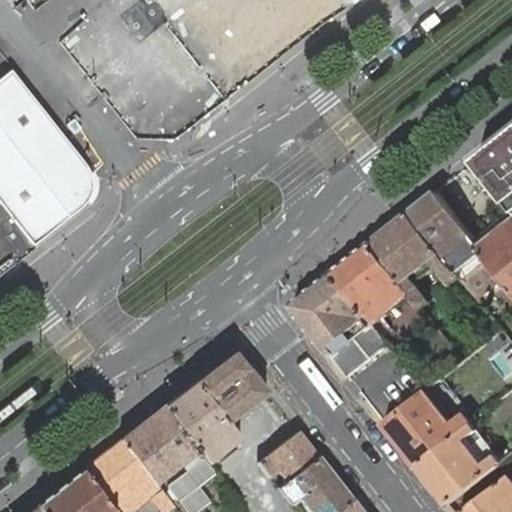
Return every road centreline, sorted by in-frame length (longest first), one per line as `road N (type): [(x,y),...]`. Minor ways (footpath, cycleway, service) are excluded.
road 1 (residential): [(408,511),(232,287)]
road 2 (tertiary): [(307,223),(511,56)]
road 3 (tertiary): [(447,0),(239,155)]
road 4 (tertiary): [(0,459),(167,335)]
road 5 (tertiary): [(239,155),(107,260)]
road 6 (tertiary): [(107,260),(0,351)]
road 7 (unknown): [(189,111),(104,0)]
road 8 (unclassified): [(107,260),(100,297),(114,326),(167,335)]
